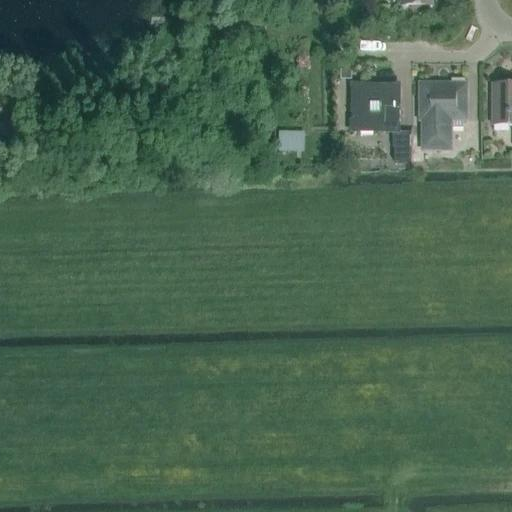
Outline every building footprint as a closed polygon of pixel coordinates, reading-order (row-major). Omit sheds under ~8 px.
[(341,70),(341,80),(351,80),(351,70),(341,70)] [(452,86),(420,86),(420,122),(422,122),(422,138),(412,138),(412,164),(423,164),(423,152),(450,152),(450,122),(466,122),(466,86),(464,86),(464,81),(452,81),(452,86)] [(351,89),(351,122),(355,122),(355,134),(388,134),(388,130),(400,130),(400,107),(396,107),(396,85),(364,85),(364,89),(351,89)] [(499,100),(493,100),(493,126),(511,126),(511,85),(499,86),(499,100)] [(411,135),(399,135),(399,149),(394,149),(394,164),(411,164),(411,127),(411,135)] [(305,132),(277,132),(277,152),(304,152),(305,132)]
